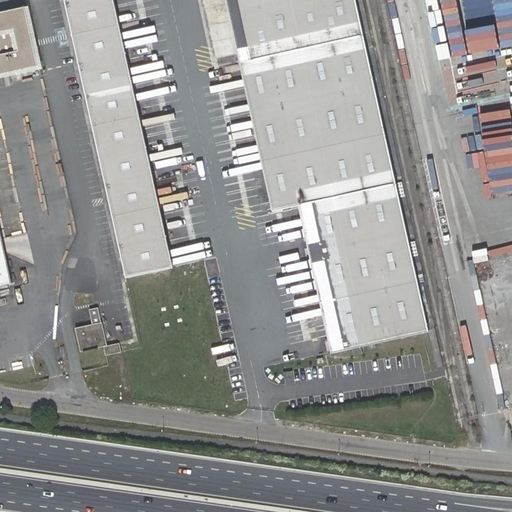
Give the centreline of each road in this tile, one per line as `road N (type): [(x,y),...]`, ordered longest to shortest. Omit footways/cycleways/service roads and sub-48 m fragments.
road 1 (unclassified): [(172,0),(268,433)]
road 2 (motorway): [(386,508),(0,449)]
road 3 (unclassified): [(0,392),(268,433)]
road 4 (unclassified): [(268,433),(511,464)]
road 5 (motorway): [(0,486),(177,511)]
road 6 (unknown): [(260,395),(417,370)]
road 7 (motorway): [(511,505),(452,498),(386,508)]
